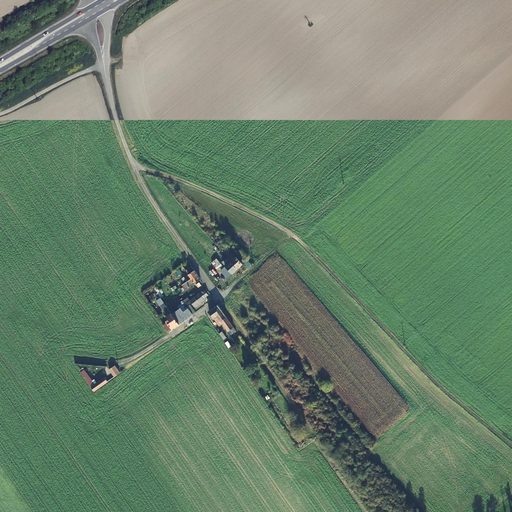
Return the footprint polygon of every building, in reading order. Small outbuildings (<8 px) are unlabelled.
[(238,249),(229,239),(227,241),(236,251),(238,249)] [(204,249),(210,244),(208,241),(202,246),(204,249)] [(227,254),(225,255),(228,259),(237,269),(242,264),(233,254),(230,257),(227,254)] [(228,259),(225,255),(223,257),(226,260),(222,264),(231,274),(237,269),(228,259)] [(217,258),(212,264),(217,269),(222,264),(220,261),(217,258)] [(201,280),(194,270),(188,275),(191,280),(182,286),(183,288),(180,291),(181,293),(201,280)] [(201,290),(188,301),(189,302),(193,307),(200,301),(201,301),(206,297),(205,295),(207,294),(203,290),(201,291),(201,290)] [(162,301),(160,298),(156,300),(160,305),(161,303),(162,304),(161,306),(168,315),(166,316),(168,319),(166,320),(167,322),(163,325),(168,333),(179,324),(172,314),(165,304),(162,301)] [(234,327),(219,305),(209,312),(213,318),(216,315),(220,320),(228,331),(230,330),(234,327)] [(179,311),(178,309),(173,312),(173,313),(172,314),(179,324),(181,323),(192,314),(187,308),(185,309),(182,312),(180,310),(179,311)] [(223,331),(219,334),(223,341),(227,338),(223,331)] [(258,361),(237,331),(233,333),(230,336),(251,366),(258,361)] [(228,342),(225,344),(234,356),(236,354),(228,342)] [(111,370),(115,376),(120,373),(116,367),(111,370)] [(92,381),(84,370),(81,372),(94,391),(107,382),(105,379),(97,384),(94,379),(92,381)]
